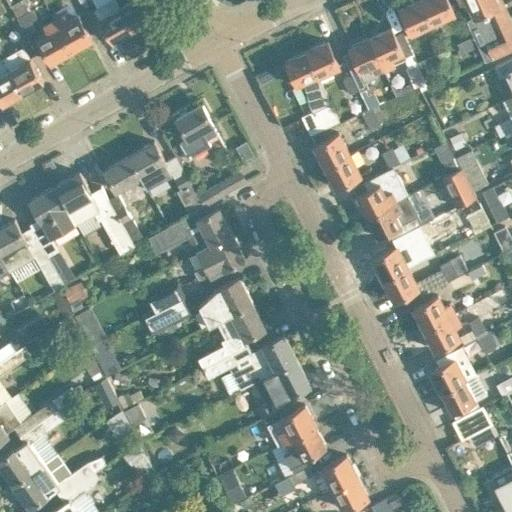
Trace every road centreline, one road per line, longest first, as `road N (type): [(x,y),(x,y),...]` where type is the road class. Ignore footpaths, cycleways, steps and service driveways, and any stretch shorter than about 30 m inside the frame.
road 1 (residential): [(429,451),(401,465),(379,457),(256,216),(257,195),(289,178)]
road 2 (residential): [(429,451),(289,178)]
road 3 (unclassified): [(0,162),(219,41)]
road 4 (residential): [(289,178),(219,41)]
